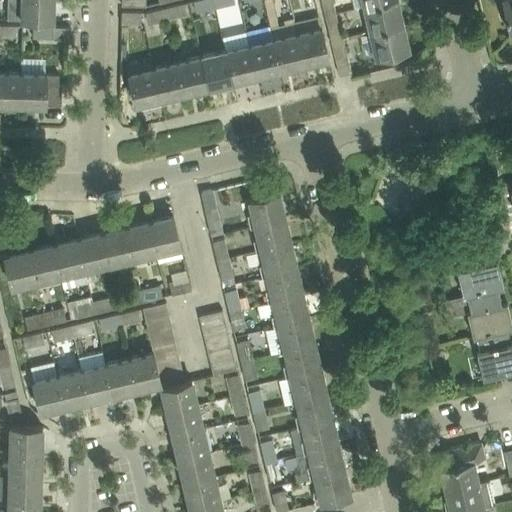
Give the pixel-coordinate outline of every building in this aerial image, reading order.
[(52,0),(22,0),(22,18),(53,19),(53,17),(52,17),(52,0)] [(213,0),(193,0),(196,11),(215,6),(213,0)] [(333,0),(321,0),(325,14),(336,12),(333,0)] [(385,0),(364,5),(370,30),(403,22),(397,0),(385,0)] [(511,29),(511,0),(501,0),(509,31),(510,31),(510,30),(511,29)] [(184,2),(165,7),(167,18),(187,13),(184,2)] [(165,7),(145,11),(148,22),(167,18),(165,7)] [(122,10),(121,22),(141,23),(141,11),(122,10)] [(336,12),(325,14),(330,33),(340,30),(336,12)] [(0,22),(0,35),(17,36),(18,24),(18,23),(0,22)] [(403,22),(370,30),(376,55),(382,54),(393,51),(409,47),(403,22)] [(270,24),(246,30),(249,43),(252,53),(256,73),(280,67),(273,37),(270,24)] [(33,25),(33,37),(53,37),(53,25),(33,25)] [(322,26),(297,32),(304,62),(329,56),(322,26)] [(297,32),(273,37),(280,67),(304,62),(297,32)] [(343,36),(331,39),(339,74),(352,71),(343,36)] [(249,43),(225,49),(232,79),(256,73),(249,43)] [(225,49),(201,54),(208,84),(232,79),(225,49)] [(393,51),(382,54),(384,62),(395,59),(393,51)] [(201,54),(177,60),(184,90),(208,84),(201,54)] [(177,60),(153,66),(160,96),(184,90),(177,60)] [(160,96),(153,66),(129,72),(136,101),(160,96)] [(6,102),(34,103),(34,72),(7,72),(6,102)] [(34,72),(34,103),(61,104),(62,82),(58,82),(58,73),(34,72)] [(385,168),(386,209),(422,208),(421,167),(385,168)] [(511,187),(511,182),(502,185),(508,211),(511,209),(511,187)] [(213,188),(201,190),(210,227),(222,224),(213,188)] [(279,190),(243,199),(243,200),(249,199),(251,211),(252,212),(247,213),(250,225),(254,224),(254,225),(286,218),(285,216),(284,216),(279,195),(280,195),(279,190)] [(173,215),(150,220),(157,250),(156,250),(158,261),(184,255),(181,244),(178,233),(174,213),(173,214),(173,215)] [(257,237),(253,238),(256,250),(260,249),(261,250),(292,243),(291,241),(290,241),(288,233),(285,220),(286,220),(286,218),(254,225),(256,233),(257,236),(257,237)] [(150,220),(126,226),(133,256),(157,250),(150,220)] [(126,226),(102,231),(109,261),(133,256),(126,226)] [(458,267),(464,293),(467,292),(467,291),(498,284),(498,285),(504,284),(499,266),(494,267),(485,229),(445,239),(448,254),(458,252),(461,266),(458,267)] [(102,231),(78,237),(85,267),(109,261),(102,231)] [(78,237),(54,243),(61,273),(64,286),(88,280),(85,267),(78,237)] [(224,237),(213,240),(217,259),(229,256),(224,237)] [(54,243),(30,249),(37,279),(61,273),(54,243)] [(263,262),(259,263),(262,276),(266,275),(298,268),(297,266),(296,266),(291,245),(292,245),(292,243),(261,250),(263,262)] [(37,279),(30,249),(10,253),(10,252),(5,253),(13,285),(37,279)] [(229,256),(217,259),(222,278),(233,276),(229,256)] [(269,287),(265,288),(268,301),(272,300),(304,293),(303,291),(302,291),(297,271),(298,270),(298,268),(266,275),(269,287)] [(169,281),(172,292),(191,288),(189,276),(169,281)] [(159,283),(141,288),(143,299),(162,295),(159,283)] [(474,334),(477,333),(477,332),(507,325),(507,326),(511,324),(511,320),(509,306),(503,308),(498,285),(498,284),(467,291),(467,292),(464,293),(444,297),(448,314),(468,309),(474,334)] [(236,287),(225,290),(229,310),(241,307),(236,287)] [(141,288),(120,293),(123,304),(143,299),(141,288)] [(430,288),(415,292),(418,305),(433,301),(430,288)] [(275,312),(271,313),(274,325),(278,324),(279,326),(310,318),(309,316),(308,317),(303,296),(304,296),(304,293),(272,300),(275,312)] [(111,295),(93,299),(96,311),(114,306),(111,295)] [(93,299),(72,304),(75,316),(96,311),(93,299)] [(146,319),(169,314),(166,301),(143,306),(146,319)] [(64,306),(45,311),(47,322),(67,318),(64,306)] [(138,307),(118,312),(121,324),(141,320),(138,307)] [(241,307),(229,310),(234,329),(245,326),(241,307)] [(199,314),(202,326),(225,321),(222,309),(199,314)] [(47,322),(45,311),(25,315),(28,327),(47,322)] [(118,312),(99,316),(102,329),(121,324),(118,312)] [(149,333),(172,327),(169,314),(146,319),(149,333)] [(281,338),(277,339),(280,351),(284,350),(285,351),(315,343),(315,341),(314,341),(309,321),(310,320),(310,318),(279,326),(281,337),(281,338)] [(90,319),(71,323),(73,336),(93,331),(90,319)] [(202,326),(205,338),(228,332),(225,321),(202,326)] [(71,323),(51,328),(54,340),(73,336),(71,323)] [(507,325),(477,332),(477,333),(481,348),(477,349),(483,375),(511,368),(511,341),(511,342),(511,341),(507,326),(507,325)] [(152,346),(175,340),(172,327),(149,333),(152,346)] [(23,335),(26,346),(45,341),(42,330),(23,335)] [(205,338),(208,349),(230,344),(228,332),(205,338)] [(248,338),(237,340),(241,360),(252,357),(248,338)] [(152,346),(153,349),(156,359),(179,353),(175,340),(152,346)] [(287,363),(283,364),(286,376),(290,375),(290,376),(321,369),(321,366),(320,367),(315,346),(316,346),(315,343),(285,351),(287,362),(287,363)] [(208,349),(210,361),(233,356),(230,344),(208,349)] [(0,346),(0,367),(10,365),(5,345),(0,346)] [(159,372),(156,359),(153,349),(129,355),(136,386),(161,381),(159,372)] [(103,350),(79,356),(81,367),(89,398),(113,392),(105,361),(103,350)] [(156,359),(159,372),(182,367),(179,353),(156,359)] [(113,392),(136,386),(129,355),(105,361),(113,392)] [(233,356),(210,361),(213,373),(236,367),(233,356)] [(252,357),(241,360),(246,379),(257,377),(252,357)] [(10,365),(0,367),(0,373),(3,387),(15,384),(10,365)] [(65,404),(89,398),(81,367),(57,372),(65,404)] [(159,372),(161,381),(162,385),(185,380),(182,367),(159,372)] [(293,388),(289,389),(292,401),(296,400),(296,401),(327,394),(327,391),(326,392),(321,371),(322,371),(321,369),(290,376),(293,387),(293,388)] [(41,409),(65,404),(57,372),(33,378),(41,409)] [(226,376),(230,395),(242,392),(237,373),(226,376)] [(162,385),(168,410),(197,403),(192,378),(185,380),(162,385)] [(260,388),(248,391),(253,410),(264,407),(260,388)] [(235,414),(246,412),(242,392),(230,395),(235,414)] [(299,413),(295,414),(298,427),(302,426),(333,419),(333,417),(332,417),(327,396),(328,396),(327,394),(296,401),(299,412),(299,413)] [(22,415),(18,396),(6,399),(10,418),(22,415)] [(168,410),(174,434),(203,427),(197,403),(168,410)] [(263,409),(251,412),(254,429),(267,426),(263,409)] [(305,438),(301,439),(304,451),(308,450),(308,451),(339,444),(339,442),(338,442),(333,421),(334,421),(333,419),(302,426),(305,437),(305,438)] [(237,424),(242,443),(253,441),(249,421),(237,424)] [(11,424),(10,449),(42,450),(42,425),(11,424)] [(174,434),(179,458),(209,450),(203,427),(174,434)] [(271,438),(260,440),(265,460),(276,457),(271,438)] [(444,488),(444,489),(481,481),(480,480),(479,480),(474,457),(475,457),(475,456),(486,454),(483,443),(477,440),(450,447),(439,462),(440,464),(438,465),(439,466),(440,466),(445,488),(444,488)] [(246,463),(258,460),(253,441),(242,443),(246,463)] [(303,451),(297,453),(301,470),(307,469),(308,469),(310,477),(314,476),(345,469),(345,467),(343,467),(339,446),(340,446),(339,444),(308,451),(308,450),(304,451),(303,451)] [(10,449),(10,474),(41,474),(42,450),(10,449)] [(179,458),(185,482),(215,474),(209,450),(179,458)] [(276,457),(265,460),(269,479),(281,477),(276,457)] [(248,471),(253,491),(264,488),(260,469),(248,471)] [(317,489),(313,489),(316,501),(351,493),(350,492),(349,492),(344,471),(346,471),(345,469),(314,476),(316,488),(317,489)] [(10,474),(9,498),(40,499),(41,474),(10,474)] [(185,482),(191,505),(220,498),(215,474),(185,482)] [(450,511),(486,504),(495,502),(490,478),(481,481),(444,489),(444,490),(445,489),(450,511)] [(264,488),(253,491),(257,510),(269,507),(264,488)] [(283,489),(272,491),(277,511),(287,508),(288,508),(283,489)] [(9,498),(8,511),(39,511),(40,499),(9,498)] [(223,511),(220,498),(191,505),(192,511),(223,511)]
